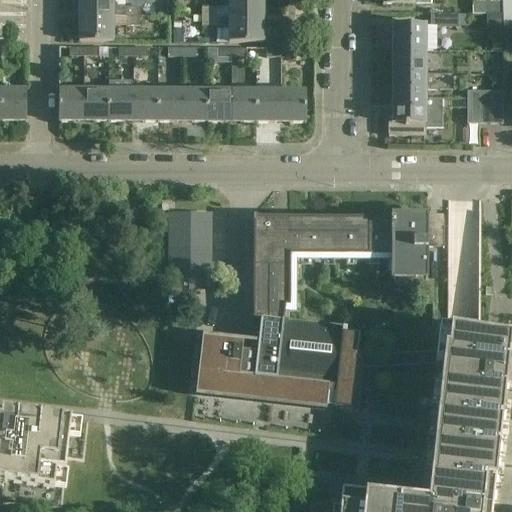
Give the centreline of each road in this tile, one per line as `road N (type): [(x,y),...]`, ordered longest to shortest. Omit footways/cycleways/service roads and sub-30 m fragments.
road 1 (residential): [(342,174),(40,171)]
road 2 (residential): [(342,174),(340,0)]
road 3 (residential): [(40,171),(40,0)]
road 4 (residential): [(511,172),(342,174)]
